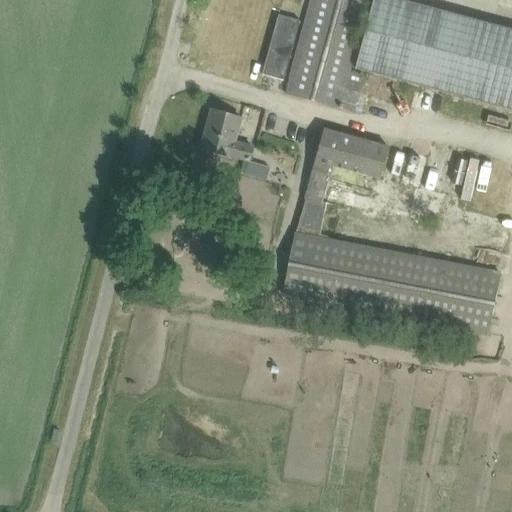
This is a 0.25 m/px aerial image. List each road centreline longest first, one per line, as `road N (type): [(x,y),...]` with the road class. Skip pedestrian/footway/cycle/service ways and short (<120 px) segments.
road 1 (residential): [(50,511),(184,0)]
road 2 (unknown): [(165,71),(511,145)]
